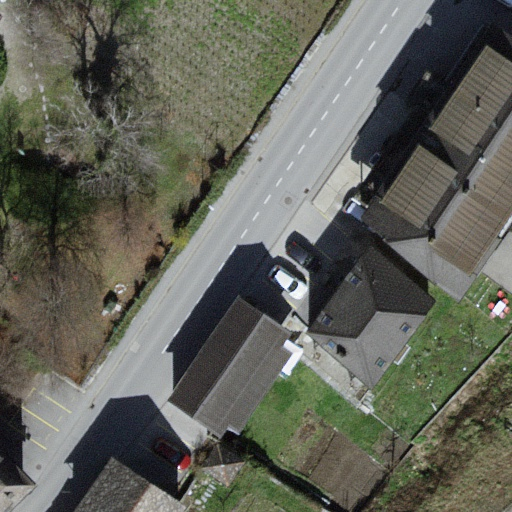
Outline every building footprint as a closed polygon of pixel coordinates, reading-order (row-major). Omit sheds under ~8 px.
[(511,216),(511,58),(502,50),(376,217),(463,282),(511,216)] [(427,316),(360,268),(310,337),(377,386),(427,316)] [(286,335),(243,305),(178,398),(221,428),(286,335)] [(0,453),(0,508),(28,482),(0,453)] [(175,511),(182,503),(120,464),(89,511),(175,511)]
